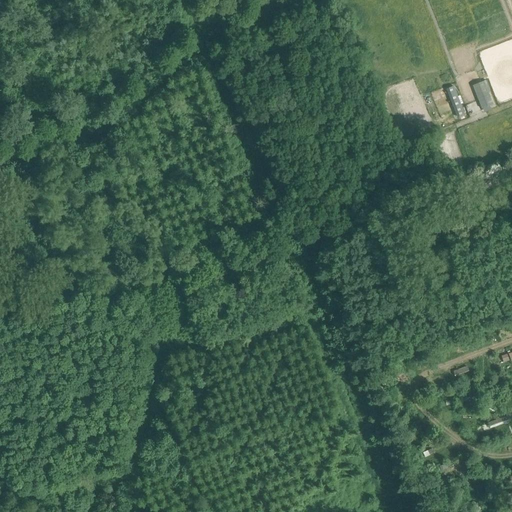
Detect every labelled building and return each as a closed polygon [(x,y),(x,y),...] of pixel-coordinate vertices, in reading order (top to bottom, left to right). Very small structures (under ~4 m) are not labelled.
[(483,82),(472,86),(481,109),(492,105),(483,82)] [(453,116),(460,113),(454,98),(447,101),(453,116)] [(375,371),(378,378),(387,375),(385,367),(375,371)] [(458,393),(460,401),(467,399),(465,391),(458,393)] [(490,421),(492,429),(509,424),(506,416),(490,421)] [(420,452),(423,459),(430,456),(427,449),(420,452)]
